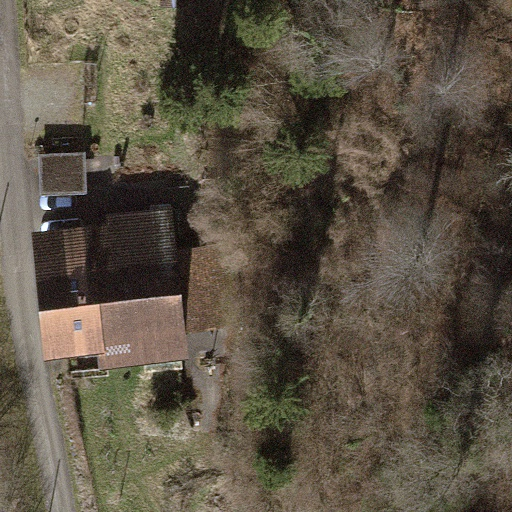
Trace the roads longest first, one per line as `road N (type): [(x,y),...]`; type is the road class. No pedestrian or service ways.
road 1 (residential): [(60,511),(9,183)]
road 2 (track): [(9,183),(0,23)]
